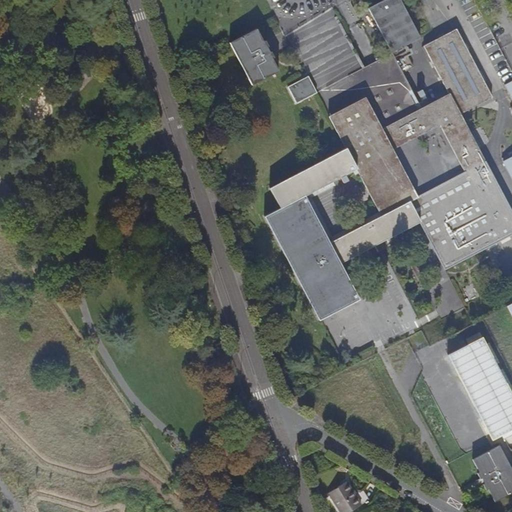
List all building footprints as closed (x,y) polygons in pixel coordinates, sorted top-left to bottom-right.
[(382,0),(367,8),(390,53),(380,58),(316,93),(344,148),(268,188),(279,208),(263,217),(318,321),(358,299),(339,263),(418,222),(443,269),(511,233),(511,215),(459,114),(491,97),(456,29),(423,46),(448,94),(421,108),(402,73),(412,68),(401,47),(419,38),(399,0),(382,0)] [(228,43),(250,85),(277,71),(270,59),(272,57),(263,41),(261,42),(254,29),(228,43)] [(294,104),(316,93),(307,77),(286,88),(294,104)] [(511,187),(511,158),(500,165),(511,187)] [(503,276),(496,279),(501,288),(507,285),(503,276)] [(490,439),(511,429),(511,389),(487,334),(450,350),(490,439)] [(493,501),(511,491),(511,473),(498,446),(471,460),(478,472),(476,473),(485,490),(487,489),(493,501)] [(326,493),(338,511),(347,511),(359,505),(344,482),(326,493)]
